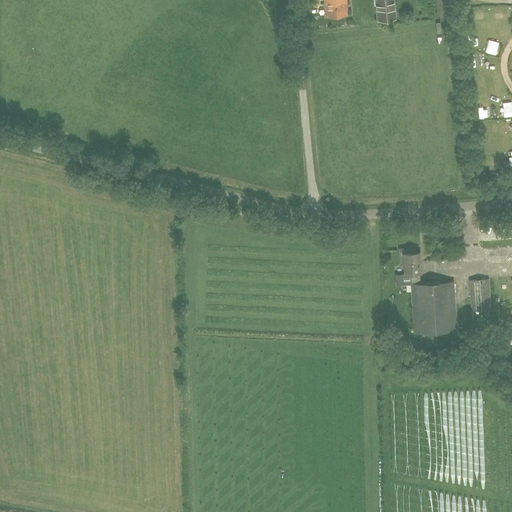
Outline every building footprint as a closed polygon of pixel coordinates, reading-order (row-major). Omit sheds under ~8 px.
[(346,0),(324,0),(326,17),(348,15),(346,3),(347,3),(346,0)] [(376,0),(378,20),(395,18),(393,0),(376,0)] [(406,284),(411,284),(414,333),(457,330),(454,281),(420,283),(420,273),(419,251),(412,252),(412,248),(400,249),(401,265),(405,265),(405,274),(406,284)] [(469,280),(472,310),(491,309),(489,278),(469,280)] [(420,365),(450,363),(449,348),(420,349),(420,350),(402,351),(403,363),(405,363),(405,362),(420,361),(420,365)]
